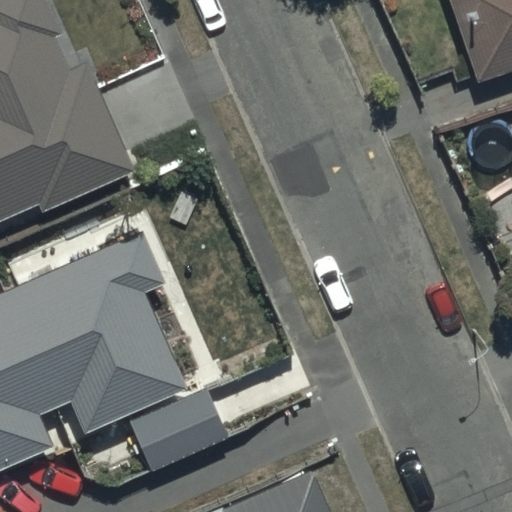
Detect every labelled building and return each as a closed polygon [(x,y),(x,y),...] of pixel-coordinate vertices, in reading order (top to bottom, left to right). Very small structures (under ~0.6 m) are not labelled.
[(0,0),(0,207),(40,190),(44,199),(130,162),(83,46),(68,51),(57,23),(62,21),(52,0),(0,0)] [(511,0),(456,0),(480,67),(511,56),(511,0)] [(136,224),(0,283),(0,443),(40,426),(25,393),(73,371),(89,407),(174,368),(132,276),(155,265),(136,224)] [(203,380),(128,418),(147,459),(223,423),(203,380)] [(336,511),(314,460),(222,498),(227,511),(336,511)]
